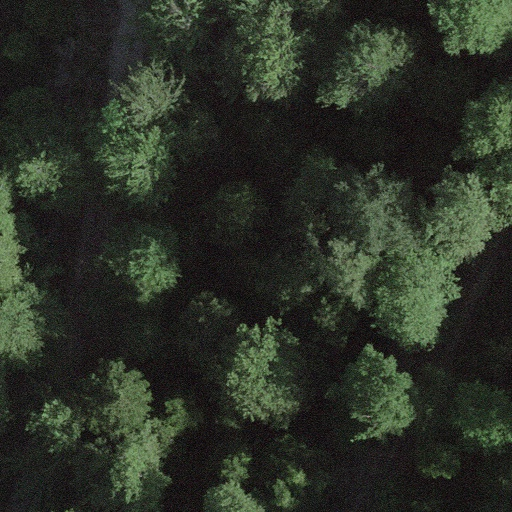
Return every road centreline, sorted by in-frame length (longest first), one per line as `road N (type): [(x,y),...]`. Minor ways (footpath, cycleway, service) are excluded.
road 1 (track): [(11,511),(83,276),(125,0)]
road 2 (track): [(346,511),(511,214)]
